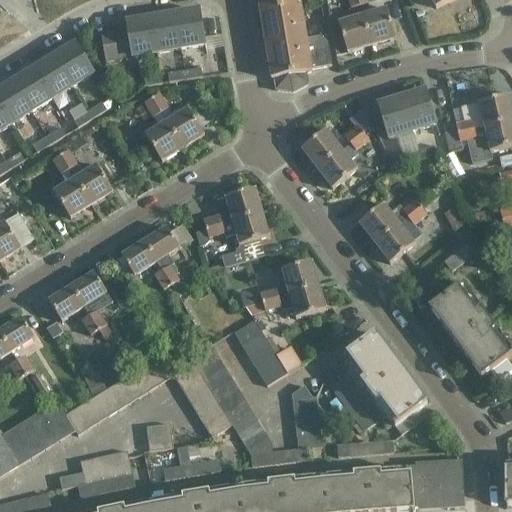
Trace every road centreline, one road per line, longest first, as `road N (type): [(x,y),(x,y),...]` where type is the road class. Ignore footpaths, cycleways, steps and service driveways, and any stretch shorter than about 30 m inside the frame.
road 1 (residential): [(485,511),(476,442),(257,140)]
road 2 (residential): [(0,305),(257,140)]
road 3 (residential): [(257,140),(294,109),(375,76),(511,49)]
road 4 (residential): [(135,0),(92,6),(0,65)]
road 5 (residential): [(257,140),(227,0)]
